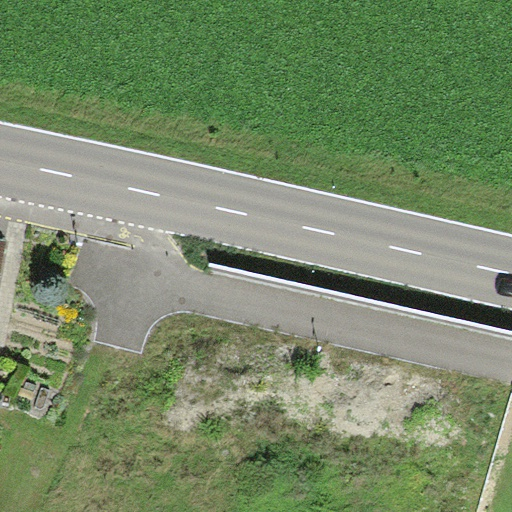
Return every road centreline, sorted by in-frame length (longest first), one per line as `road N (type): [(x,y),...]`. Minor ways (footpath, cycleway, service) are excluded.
road 1 (primary): [(511,272),(0,163)]
road 2 (residential): [(136,249),(184,288),(511,366)]
